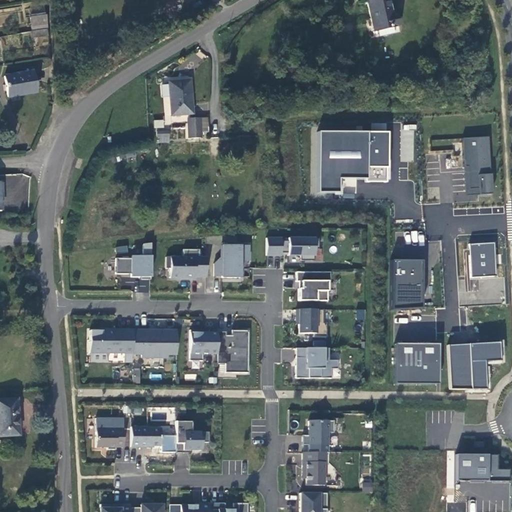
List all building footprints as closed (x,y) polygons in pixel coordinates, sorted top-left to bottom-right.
[(190,7),(188,8),(190,17),(206,8),(202,1),(199,3),(197,0),(196,0),(189,4),(190,7)] [(387,0),(365,0),(372,31),(396,26),(394,13),(390,14),(387,0)] [(188,8),(176,16),(180,23),(190,17),(188,8)] [(27,18),(28,32),(37,31),(44,30),(43,16),(27,18)] [(31,73),(3,76),(6,96),(34,92),(31,73)] [(190,113),(188,81),(167,82),(169,115),(190,113)] [(187,118),(188,137),(200,137),(199,118),(187,118)] [(154,120),(154,128),(164,128),(164,120),(154,120)] [(402,125),(400,161),(412,161),(414,125),(402,125)] [(389,181),(390,131),(319,130),(317,193),(342,193),(342,185),(356,185),(356,180),(389,181)] [(491,196),(488,138),(462,139),(466,198),(491,196)] [(496,276),(496,243),(468,243),(468,277),(496,276)] [(266,244),(265,261),(280,261),(280,258),(287,259),(287,261),(299,261),(299,266),(313,266),(313,255),(318,255),(318,244),(287,244),(287,247),(281,246),(281,244),(266,244)] [(117,255),(128,253),(127,245),(115,247),(117,255)] [(219,247),(219,258),(213,266),(212,278),(220,278),(220,280),(234,280),(234,263),(245,263),(246,248),(219,247)] [(193,277),(205,277),(205,257),(198,257),(198,250),(182,250),(182,257),(165,257),(165,269),(169,269),(169,278),(181,278),(181,280),(193,280),(193,277)] [(139,280),(149,280),(149,257),(130,257),(130,259),(115,259),(115,274),(130,274),(130,277),(139,277),(139,280)] [(421,261),(390,261),(390,312),(420,313),(421,261)] [(329,273),(295,272),(295,282),(300,282),(300,289),(298,289),(298,301),(326,301),(326,282),(329,282),(329,273)] [(365,320),(365,310),(357,309),(356,320),(365,320)] [(312,310),(290,310),(290,319),(292,319),(292,325),(292,334),(307,334),(307,337),(315,338),(315,323),(312,323),(312,310)] [(123,354),(123,330),(104,330),(104,331),(89,331),(88,353),(123,354)] [(166,355),(175,355),(175,330),(131,330),(131,355),(140,355),(140,358),(166,358),(166,355)] [(216,333),(216,331),(207,331),(207,333),(201,333),(201,331),(189,330),(189,361),(202,361),(202,354),(216,354),(216,333)] [(216,333),(216,354),(216,364),(224,364),(224,374),(247,374),(248,331),(231,331),(231,343),(225,343),(225,333),(216,333)] [(502,342),(447,344),(449,390),(489,389),(488,362),(503,361),(502,342)] [(394,343),(393,385),(436,385),(436,343),(394,343)] [(327,349),(295,349),(294,379),(330,379),(330,370),(336,370),(336,361),(327,361),(327,349)] [(0,436),(15,436),(15,401),(0,400),(0,436)] [(332,433),(332,422),(308,421),(307,436),(301,436),(301,445),(327,446),(327,433),(332,433)] [(190,422),(174,422),(174,453),(188,453),(188,451),(199,451),(200,438),(198,438),(198,433),(190,433),(190,422)] [(146,428),(130,428),(129,448),(146,448),(146,447),(159,447),(159,429),(146,429),(146,428)] [(104,431),(95,431),(94,448),(106,448),(106,450),(114,450),(114,448),(122,448),(122,429),(104,429),(104,431)] [(498,468),(499,454),(455,452),(453,494),(469,495),(468,511),(472,511),(509,511),(511,469),(498,468)] [(325,453),(301,453),(301,479),(305,479),(304,486),(324,486),(324,463),(325,463),(325,453)] [(372,481),(362,482),(363,493),(372,493),(372,481)] [(325,494),(299,494),(298,511),(325,511),(325,498),(318,498),(318,494),(325,494)]
